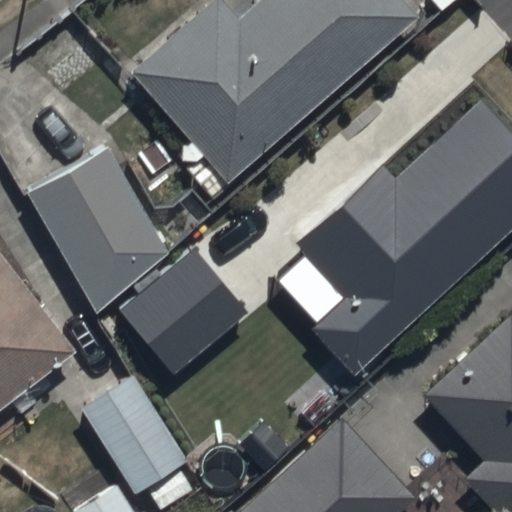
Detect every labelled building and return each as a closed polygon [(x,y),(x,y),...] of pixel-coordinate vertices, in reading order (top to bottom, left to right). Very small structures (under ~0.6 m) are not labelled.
[(148,84),(222,169),(410,4),(407,0),(243,0),(236,7),(229,0),(193,0),(126,60),(148,84)] [(267,278),(350,365),(511,211),(511,119),(475,81),(389,163),(373,147),(289,227),(304,243),(267,278)] [(103,136),(24,179),(90,299),(164,241),(103,136)] [(115,299),(176,372),(251,308),(190,236),(115,299)] [(0,393),(71,340),(25,280),(3,250),(0,246),(0,393)] [(448,416),(480,450),(464,465),(508,511),(511,511),(511,304),(506,298),(416,383),(448,416)] [(78,398),(131,482),(182,450),(129,366),(78,398)] [(232,509),(234,511),(385,511),(411,487),(337,410),(232,509)] [(139,511),(114,473),(68,503),(74,511),(139,511)]
